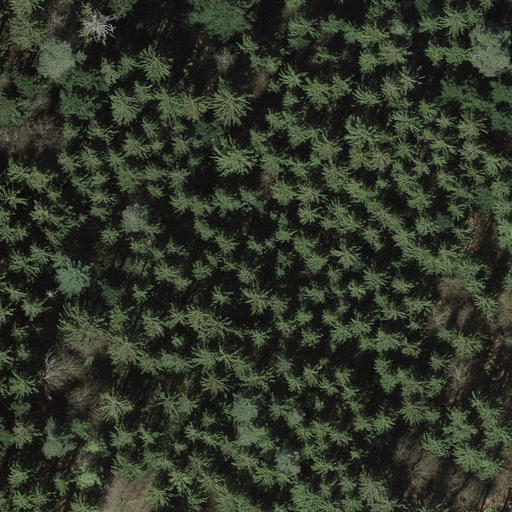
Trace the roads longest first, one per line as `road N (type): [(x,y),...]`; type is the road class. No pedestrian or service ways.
road 1 (track): [(0,126),(184,127),(242,133),(274,147),(511,368)]
road 2 (track): [(101,511),(110,476),(107,423),(82,374),(0,278)]
